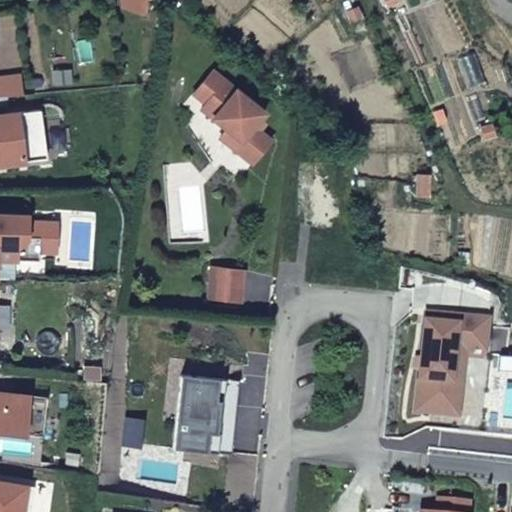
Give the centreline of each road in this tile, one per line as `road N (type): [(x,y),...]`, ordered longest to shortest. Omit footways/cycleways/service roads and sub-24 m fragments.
road 1 (residential): [(283,446),(367,454),(380,309),(297,304)]
road 2 (residential): [(297,304),(283,446)]
